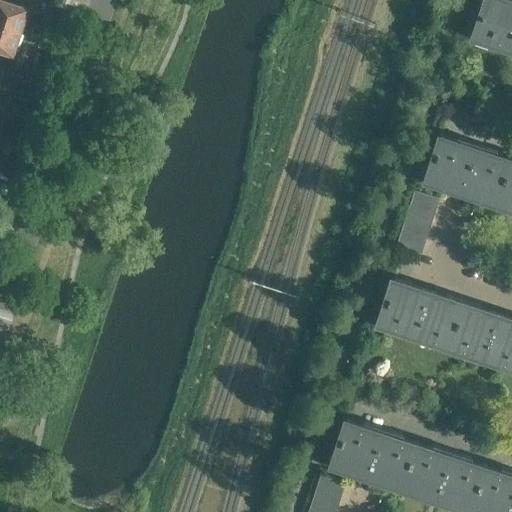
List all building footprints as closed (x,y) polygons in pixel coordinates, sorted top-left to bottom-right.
[(0,0),(0,24),(19,31),(27,8),(3,0),(0,0)] [(511,0),(485,0),(473,35),(489,41),(487,45),(511,52),(511,0)] [(19,31),(0,24),(0,50),(12,54),(19,31)] [(457,139),(441,134),(426,178),(440,186),(441,183),(481,196),(480,199),(496,201),(510,157),(495,151),(496,147),(458,135),(457,139)] [(511,157),(510,157),(496,201),(509,209),(510,206),(511,206),(511,157)] [(414,189),(411,200),(433,207),(437,196),(414,189)] [(433,207),(411,200),(407,211),(430,218),(433,207)] [(407,211),(403,222),(426,229),(430,218),(407,211)] [(403,222),(400,233),(422,240),(426,229),(403,222)] [(422,240),(400,233),(396,244),(419,251),(422,240)] [(410,278),(394,276),(379,320),(395,325),(394,330),(432,342),(433,338),(448,344),(464,298),(450,291),(449,294),(409,280),(410,278)] [(479,300),(464,298),(448,344),(464,349),(463,353),(501,366),(502,362),(511,365),(511,314),(478,303),(479,300)] [(363,421),(347,417),(332,462),(346,470),(347,467),(386,479),(385,482),(401,484),(417,439),(401,434),(402,430),(364,417),(363,421)] [(432,444),(417,439),(401,484),(415,492),(416,489),(456,502),(455,505),(471,507),(486,462),(470,457),(472,453),(434,440),(432,444)] [(502,468),(486,462),(471,507),(479,511),(511,511),(511,466),(503,464),(502,468)] [(321,472),(317,484),(340,491),(344,481),(321,472)] [(317,484),(314,495),(336,502),(340,491),(317,484)] [(314,495),(310,506),(328,511),(332,511),(336,502),(314,495)]
